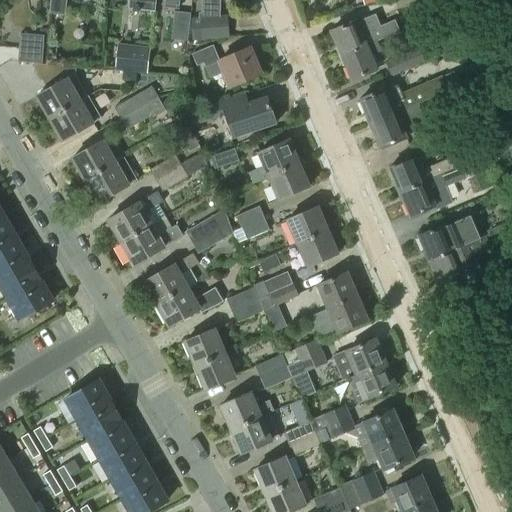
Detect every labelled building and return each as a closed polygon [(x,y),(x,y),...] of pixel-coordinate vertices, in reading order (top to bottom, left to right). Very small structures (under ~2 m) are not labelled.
[(48,0),(47,12),(62,14),(62,10),(62,0),(48,0)] [(155,0),(127,0),(126,9),(131,10),(131,11),(137,12),(137,11),(155,12),(155,0)] [(202,0),(202,19),(190,20),(193,40),(229,36),(227,16),(215,17),(215,6),(215,0),(202,0)] [(187,41),(190,13),(175,12),(172,39),(187,41)] [(356,20),(330,32),(340,56),(376,40),(398,29),(394,20),(380,26),(375,14),(357,22),(356,20)] [(18,33),(16,61),(33,62),(40,62),(42,35),(18,33)] [(376,40),(340,56),(351,80),(377,69),(376,67),(379,65),(375,54),(381,52),(376,40)] [(147,71),(149,46),(117,44),(115,68),(147,71)] [(213,45),(192,53),(197,65),(203,62),(210,77),(223,72),(229,86),(261,73),(250,47),(219,60),(213,45)] [(419,49),(385,63),(390,75),(424,60),(419,49)] [(33,62),(32,79),(43,80),(48,88),(35,95),(48,118),(79,100),(66,78),(76,72),(77,67),(40,64),(40,62),(33,62)] [(511,67),(501,73),(509,89),(511,87),(511,67)] [(385,89),(359,100),(370,124),(418,103),(418,104),(448,91),(441,76),(400,93),(397,85),(386,90),(385,89)] [(151,85),(114,107),(120,118),(158,96),(160,95),(155,87),(153,88),(151,85)] [(245,93),(189,113),(193,125),(225,114),(233,137),(276,123),(267,97),(249,103),(245,93)] [(158,96),(120,118),(126,129),(151,115),(153,117),(166,110),(158,96)] [(79,100),(48,118),(62,140),(101,118),(95,107),(86,112),(79,100)] [(418,103),(370,124),(380,148),(406,137),(405,136),(415,132),(410,120),(423,114),(418,104),(418,103)] [(263,166),(249,172),(253,182),(267,176),(299,162),(289,139),(258,153),(263,166)] [(102,140),(71,157),(84,180),(115,162),(102,140)] [(234,148),(210,157),(214,168),(238,160),(234,148)] [(414,156),(388,168),(399,192),(434,177),(454,168),(461,165),(457,154),(420,170),(414,156)] [(175,155),(150,169),(156,181),(181,166),(175,155)] [(202,169),(195,158),(181,166),(188,177),(202,169)] [(115,162),(84,180),(97,202),(128,185),(115,162)] [(299,162),(267,176),(278,200),(309,186),(299,162)] [(181,166),(156,181),(163,192),(188,177),(181,166)] [(434,177),(399,192),(409,217),(435,205),(434,202),(438,200),(433,190),(459,179),(454,168),(434,177)] [(157,191),(107,220),(120,242),(167,216),(160,203),(163,201),(157,191)] [(259,206),(235,215),(240,227),(264,217),(259,206)] [(318,206),(286,220),(296,243),(327,230),(318,206)] [(224,209),(186,231),(192,242),(229,222),(224,209)] [(470,213),(418,236),(428,260),(463,245),(485,236),(479,222),(474,224),(470,213)] [(167,216),(120,242),(133,264),(183,235),(177,226),(174,227),(167,216)] [(264,217),(240,227),(245,239),(269,229),(264,217)] [(0,251),(18,241),(7,221),(0,224),(0,251)] [(229,222),(192,242),(198,253),(233,234),(229,222)] [(240,227),(233,230),(238,242),(245,239),(240,227)] [(327,230),(296,243),(306,267),(337,253),(327,230)] [(463,245),(428,260),(438,285),(462,274),(466,282),(482,275),(473,255),(490,248),(485,236),(463,245)] [(0,277),(30,260),(18,241),(0,251),(0,277)] [(192,253),(143,281),(156,304),(187,286),(195,281),(188,269),(198,263),(192,253)] [(262,270),(279,264),(275,254),(258,261),(262,270)] [(0,286),(7,299),(41,280),(30,260),(0,277),(0,286)] [(286,271),(263,281),(268,293),(291,283),(286,271)] [(346,273),(317,285),(327,308),(356,296),(346,273)] [(53,300),(41,280),(7,299),(19,320),(53,300)] [(292,284),(270,293),(275,305),(297,295),(292,284)] [(187,286),(156,304),(169,326),(199,309),(200,312),(223,301),(214,286),(194,298),(187,286)] [(253,287),(226,299),(231,310),(258,299),(253,287)] [(328,309),(313,316),(323,338),(337,332),(338,333),(366,320),(356,296),(327,308),(328,309)] [(258,299),(231,310),(236,322),(263,311),(258,299)] [(214,328),(184,340),(195,365),(224,352),(214,328)] [(374,339),(333,356),(343,380),(348,378),(356,374),(384,362),(374,339)] [(316,340),(285,353),(287,359),(286,359),(289,364),(320,351),(316,340)] [(320,351),(289,364),(289,366),(299,362),(303,371),(325,362),(320,351)] [(224,352),(195,365),(205,389),(234,376),(224,352)] [(282,354),(255,365),(260,377),(286,365),(282,354)] [(356,374),(348,378),(359,402),(366,399),(394,387),(384,362),(356,374)] [(286,365),(260,377),(265,388),(291,377),(286,365)] [(111,401),(99,380),(65,399),(77,420),(111,401)] [(250,392),(221,405),(231,428),(269,412),(274,410),(269,400),(256,406),(250,392)] [(88,440),(122,420),(111,401),(77,420),(88,440)] [(344,405),(322,415),(327,426),(349,417),(344,405)] [(315,432),(319,443),(343,433),(357,438),(362,450),(401,433),(391,410),(353,426),(349,417),(327,426),(315,432)] [(269,412),(231,428),(241,453),(271,440),(265,426),(274,423),(269,412)] [(133,440),(122,420),(88,440),(100,459),(133,440)] [(310,421),(284,432),(288,443),(315,432),(310,421)] [(33,431),(40,442),(47,438),(40,426),(33,431)] [(315,432),(288,443),(293,455),(320,444),(319,443),(315,432)] [(34,444),(28,433),(21,438),(27,448),(34,444)] [(401,433),(362,450),(367,461),(377,456),(383,470),(412,457),(401,433)] [(52,447),(47,438),(40,442),(45,451),(52,447)] [(144,460),(133,440),(100,459),(111,479),(144,460)] [(40,454),(34,444),(27,448),(33,458),(40,454)] [(285,456),(255,469),(265,492),(295,480),(285,456)] [(0,488),(18,478),(7,460),(0,463),(0,488)] [(122,499),(156,480),(144,460),(111,479),(122,499)] [(56,470),(63,481),(70,477),(63,466),(56,470)] [(56,481),(50,471),(43,475),(49,485),(56,481)] [(340,487),(345,498),(356,494),(355,492),(377,483),(373,472),(351,481),(351,482),(340,487)] [(419,476),(384,491),(390,504),(397,501),(401,511),(430,500),(419,476)] [(76,486),(70,477),(63,481),(69,491),(76,486)] [(0,511),(3,511),(29,497),(18,478),(0,488),(0,511)] [(146,511),(167,500),(156,480),(122,499),(129,511),(146,511)] [(295,480),(265,492),(273,511),(286,511),(305,504),(295,480)] [(62,491),(56,481),(49,485),(55,495),(62,491)] [(356,494),(345,498),(349,508),(360,503),(382,494),(377,483),(355,492),(356,494)] [(340,487),(313,498),(318,510),(345,498),(340,487)] [(37,511),(29,497),(3,511),(37,511)] [(345,511),(350,510),(349,508),(345,498),(318,510),(318,511),(345,511)] [(434,511),(430,500),(401,511),(400,511),(434,511)]
